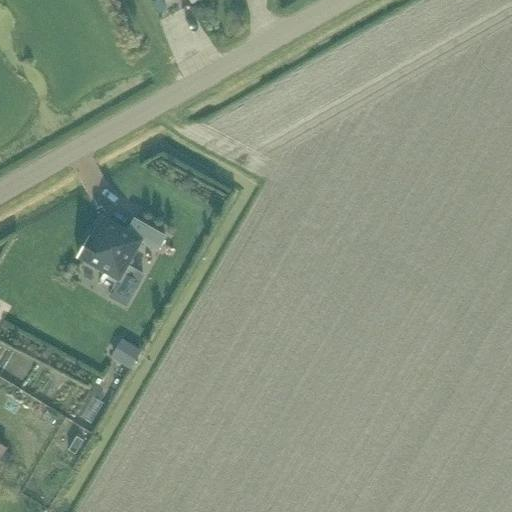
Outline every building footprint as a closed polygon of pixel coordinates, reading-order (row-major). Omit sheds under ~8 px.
[(161,0),(160,0),(153,3),(158,14),(166,11),(161,0)] [(89,238),(78,259),(119,283),(142,242),(158,251),(165,238),(135,220),(128,232),(103,218),(91,239),(89,238)] [(51,270),(40,265),(0,336),(0,425),(30,442),(115,289),(58,257),(51,270)] [(122,340),(111,358),(130,370),(141,352),(122,340)] [(84,441),(77,437),(68,451),(75,455),(84,441)]
